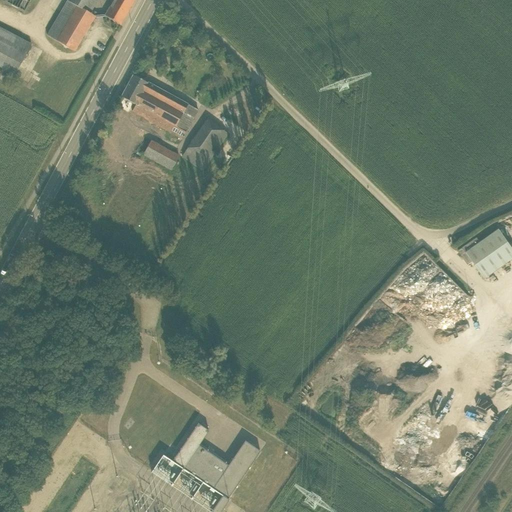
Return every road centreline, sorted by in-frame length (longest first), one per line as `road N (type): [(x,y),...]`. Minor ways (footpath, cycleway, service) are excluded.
road 1 (unclassified): [(511,203),(437,238),(414,230),(174,0)]
road 2 (secondary): [(0,285),(153,0)]
